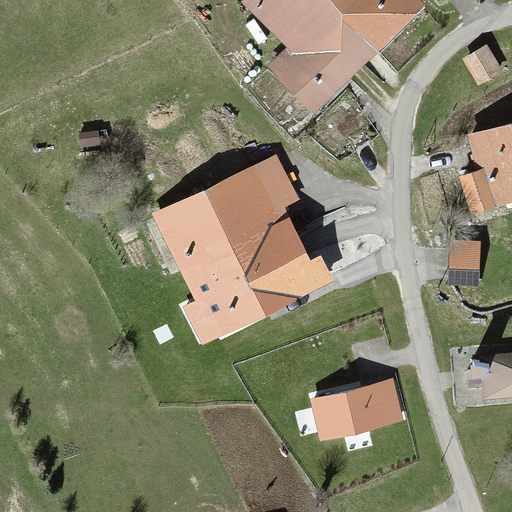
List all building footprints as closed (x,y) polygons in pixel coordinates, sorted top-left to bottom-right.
[(254,0),(244,10),(287,54),(249,90),(297,140),(426,16),(410,0),(254,0)] [(511,129),(468,140),(478,178),(460,183),(469,220),(511,209),(511,129)] [(271,161),(157,211),(205,322),(320,272),(271,161)] [(511,355),(483,357),(486,395),(511,393),(511,355)] [(389,385),(316,403),(324,437),(398,419),(389,385)]
